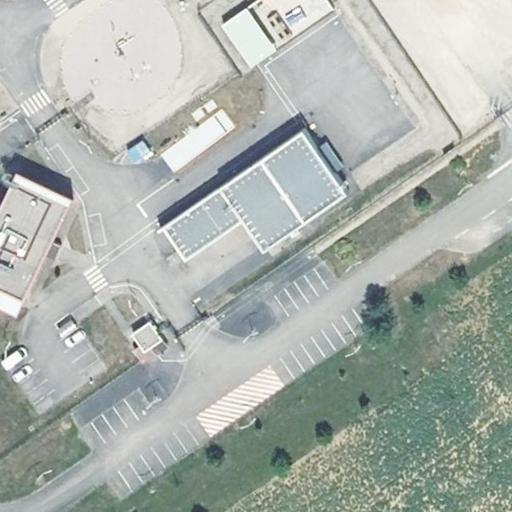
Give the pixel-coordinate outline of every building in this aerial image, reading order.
[(219,26),(250,68),(276,49),(245,7),(219,26)] [(222,108),(159,153),(173,172),(235,127),(222,108)] [(307,131),(168,227),(191,261),(248,221),(270,253),(352,195),(307,131)] [(127,149),(136,163),(151,153),(142,139),(127,149)] [(14,167),(0,197),(0,278),(25,290),(45,248),(53,252),(60,237),(51,234),(70,193),(14,167)] [(163,341),(152,323),(134,334),(142,346),(135,351),(144,364),(157,355),(152,348),(163,341)]
